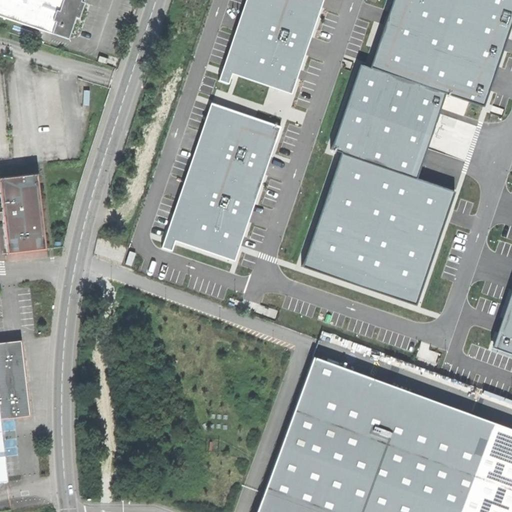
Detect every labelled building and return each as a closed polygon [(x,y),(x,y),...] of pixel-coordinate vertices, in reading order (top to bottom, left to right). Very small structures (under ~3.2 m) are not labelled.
[(0,0),(0,16),(70,39),(76,19),(79,20),(85,3),(81,1),(81,0),(0,0)] [(220,75),(218,81),(228,84),(230,78),(232,74),(239,76),(269,87),(291,94),(322,0),(245,0),(241,13),(235,31),(222,69),(220,75)] [(511,0),(392,0),(370,68),(446,94),(469,102),(483,107),(511,23),(511,0)] [(328,152),(336,155),(416,181),(446,94),(370,68),(358,64),(328,152)] [(163,243),(161,248),(171,251),(174,244),(175,241),(234,260),(281,127),(279,127),(255,118),(211,103),(195,151),(184,181),(178,198),(165,238),(163,243)] [(416,181),(336,155),(299,263),(416,303),(453,194),(416,181)] [(8,254),(46,249),(41,198),(39,174),(0,177),(0,184),(3,211),(4,220),(8,254)] [(129,252),(125,264),(131,266),(135,254),(129,252)] [(511,272),(488,340),(511,348),(511,272)] [(0,482),(7,481),(0,418),(30,415),(24,366),(21,340),(0,342),(0,482)] [(511,511),(511,429),(315,357),(257,511),(511,511)]
